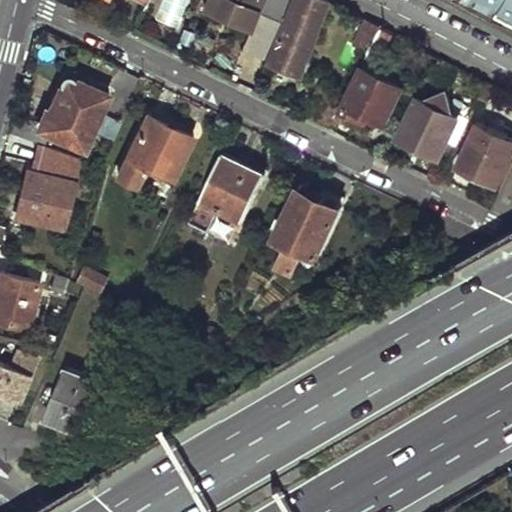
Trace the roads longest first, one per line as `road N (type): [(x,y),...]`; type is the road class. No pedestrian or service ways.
road 1 (residential): [(16,1),(48,9),(511,235)]
road 2 (motorway): [(511,288),(138,511)]
road 3 (motorway): [(325,511),(511,401)]
road 4 (residential): [(375,0),(511,72)]
